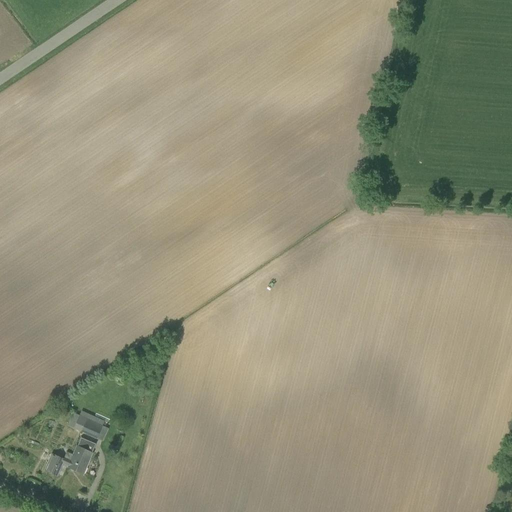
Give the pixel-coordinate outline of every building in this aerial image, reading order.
[(59,413),(54,410),(50,418),(56,421),(59,413)] [(74,430),(81,433),(86,419),(80,416),(74,430)] [(109,430),(86,419),(81,433),(102,443),(109,430)] [(73,455),(68,466),(67,467),(82,474),(91,453),(94,444),(89,442),(88,441),(80,438),(76,447),(73,455)] [(110,446),(108,454),(114,456),(117,449),(110,446)] [(73,455),(66,452),(63,459),(51,455),(45,470),(58,475),(62,464),(68,466),(73,455)]
